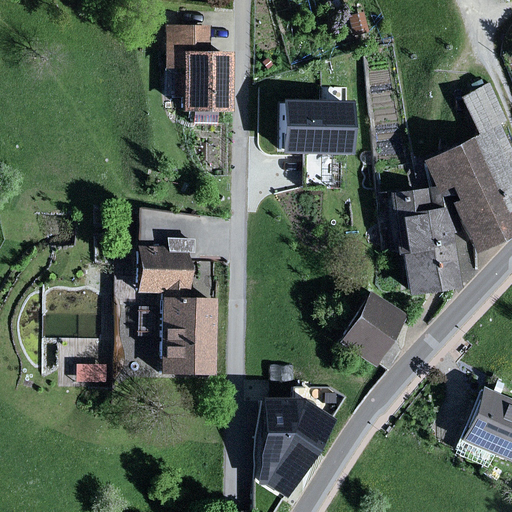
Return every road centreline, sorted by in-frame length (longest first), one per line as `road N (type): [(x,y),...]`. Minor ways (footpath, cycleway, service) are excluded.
road 1 (residential): [(238,511),(246,0)]
road 2 (tertiary): [(312,511),(361,428),(511,262)]
